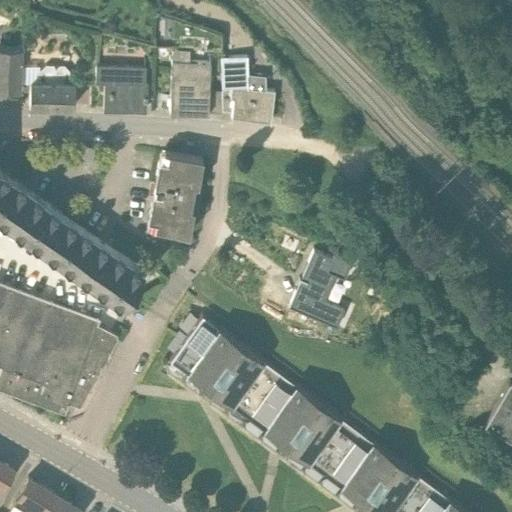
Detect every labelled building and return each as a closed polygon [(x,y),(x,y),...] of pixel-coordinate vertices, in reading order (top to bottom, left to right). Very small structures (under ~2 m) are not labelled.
[(23,38),(23,51),(34,51),(35,39),(23,38)] [(211,62),(189,61),(190,51),(172,50),(172,61),(169,110),(170,111),(170,110),(181,111),(181,107),(207,108),(207,112),(221,113),(223,90),(210,89),(211,62)] [(0,51),(0,94),(22,95),(23,53),(0,51)] [(231,111),(270,117),(275,90),(249,87),(249,57),(225,58),(225,88),(231,88),(230,100),(233,100),(231,111)] [(109,82),(108,108),(109,108),(110,102),(125,103),(124,108),(125,108),(125,107),(144,108),(144,109),(145,109),(147,81),(144,81),(145,67),(95,64),(95,81),(109,82)] [(30,81),(28,104),(74,106),(75,83),(70,83),(70,73),(64,66),(46,65),(39,72),(38,81),(30,81)] [(202,157),(168,151),(166,160),(159,159),(148,216),(155,218),(154,227),(192,234),(196,209),(201,210),(205,183),(197,182),(202,157)] [(0,213),(122,300),(144,270),(0,168),(0,213)] [(334,259),(314,251),(302,277),(306,281),(301,293),(297,291),(287,308),(335,329),(343,306),(327,302),(334,278),(341,281),(351,263),(336,256),(334,259)] [(117,334),(111,332),(98,326),(100,320),(0,282),(0,362),(2,363),(0,367),(0,384),(66,409),(69,402),(79,406),(117,334)] [(246,413),(278,369),(201,312),(169,356),(246,413)] [(323,470),(355,426),(278,369),(246,413),(323,470)] [(511,441),(511,382),(509,381),(486,426),(511,441)] [(355,426),(323,470),(379,511),(410,511),(432,483),(355,426)] [(0,459),(0,489),(13,467),(0,459)] [(41,511),(54,492),(28,476),(13,499),(26,507),(23,511),(41,511)] [(471,511),(432,483),(410,511),(471,511)] [(77,511),(80,508),(54,492),(41,511),(77,511)]
